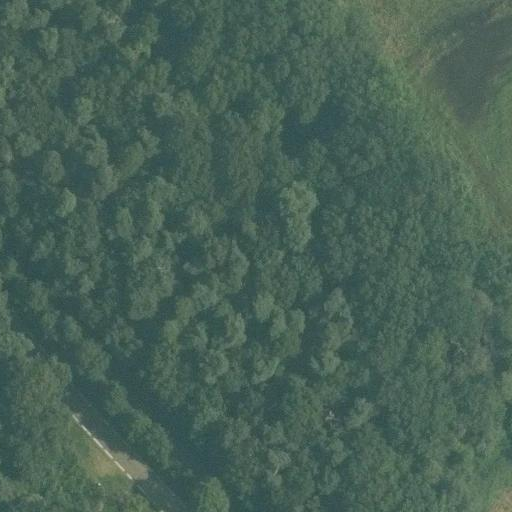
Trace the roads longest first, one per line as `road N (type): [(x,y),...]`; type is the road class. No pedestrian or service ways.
road 1 (track): [(364,511),(395,419),(387,320),(347,172),(282,62),(256,0)]
road 2 (tertiary): [(173,511),(0,305)]
